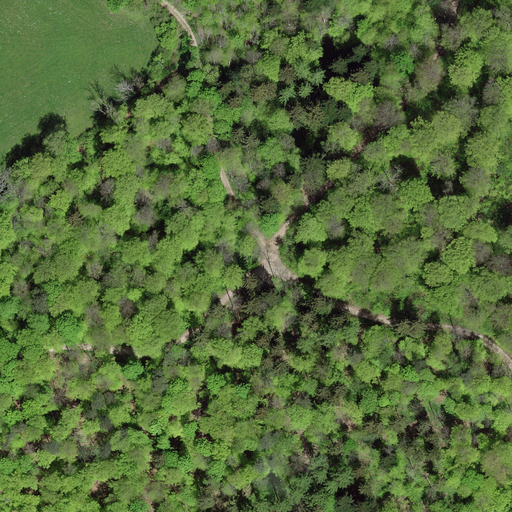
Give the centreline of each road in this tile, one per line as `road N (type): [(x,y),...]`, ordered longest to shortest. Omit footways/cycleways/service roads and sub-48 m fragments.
road 1 (track): [(266,259),(289,220),(420,84),(454,0)]
road 2 (track): [(266,259),(174,342),(137,352),(84,344),(0,352)]
road 3 (track): [(266,259),(224,166),(191,37),(167,8),(147,0)]
road 4 (track): [(511,365),(466,330),(341,306),(266,259)]
